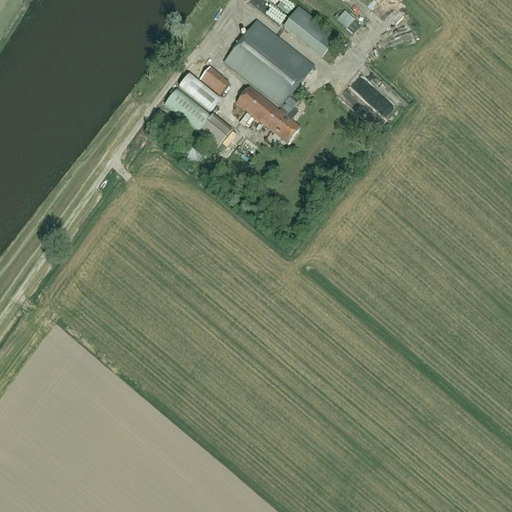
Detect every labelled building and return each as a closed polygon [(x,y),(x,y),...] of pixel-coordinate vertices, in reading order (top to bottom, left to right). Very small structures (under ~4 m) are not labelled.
[(295,3),(291,0),(277,0),(290,10),(295,3)] [(393,16),(396,10),(387,6),(384,12),(393,16)] [(348,7),(339,18),(350,26),(358,16),(348,7)] [(358,10),(368,21),(371,17),(361,7),(358,10)] [(298,9),(283,28),(322,58),(334,43),(309,23),(312,20),(298,9)] [(281,109),(279,112),(249,88),(236,104),(286,144),(299,128),(286,118),(296,106),(289,100),(314,67),(257,22),(224,63),(281,109)] [(415,29),(397,32),(398,39),(416,35),(415,29)] [(219,96),(229,84),(205,65),(195,77),(219,96)] [(185,93),(211,112),(220,101),(191,77),(189,75),(179,88),(185,93)] [(410,101),(393,84),(390,87),(407,105),(410,101)] [(211,117),(179,90),(165,107),(198,134),(211,117)] [(393,112),(402,107),(399,102),(391,107),(393,112)] [(171,135),(179,127),(164,114),(157,122),(171,135)] [(204,153),(200,143),(189,141),(181,150),(186,161),(197,162),(204,153)]
